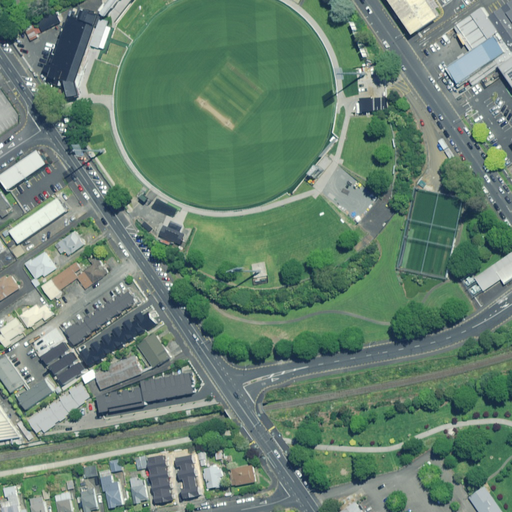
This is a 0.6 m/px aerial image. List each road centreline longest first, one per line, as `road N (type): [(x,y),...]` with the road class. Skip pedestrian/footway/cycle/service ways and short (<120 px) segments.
road 1 (secondary): [(48,125),(230,390)]
road 2 (tertiary): [(511,302),(445,336),(265,372),(230,390)]
road 3 (secondary): [(511,211),(365,0)]
road 4 (secondary): [(230,390),(299,490)]
